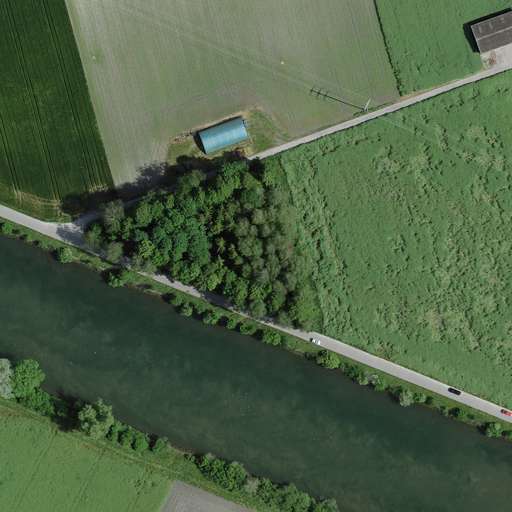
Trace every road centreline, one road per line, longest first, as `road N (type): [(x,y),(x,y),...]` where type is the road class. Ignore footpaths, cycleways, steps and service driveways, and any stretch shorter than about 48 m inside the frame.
road 1 (unclassified): [(511,417),(0,210)]
road 2 (track): [(511,70),(62,235)]
